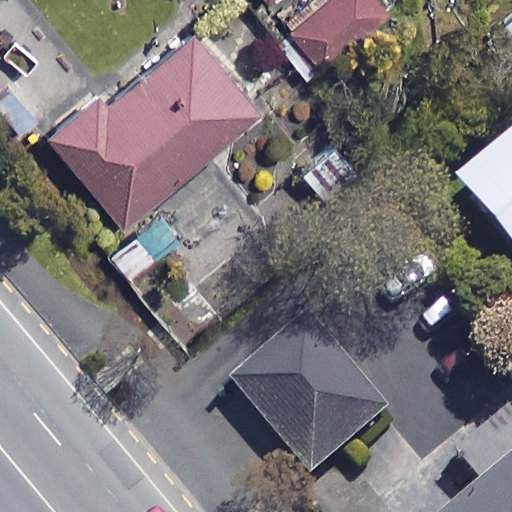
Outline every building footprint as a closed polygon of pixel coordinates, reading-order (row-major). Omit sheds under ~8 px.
[(389,21),(373,0),(335,0),(292,31),(319,70),(389,21)] [(261,116),(196,37),(110,108),(102,98),(55,138),(128,226),(261,116)] [(511,155),(464,196),(511,253),(511,155)] [(389,425),(317,329),(235,391),(307,486),(389,425)] [(511,511),(511,478),(472,511),(511,511)]
